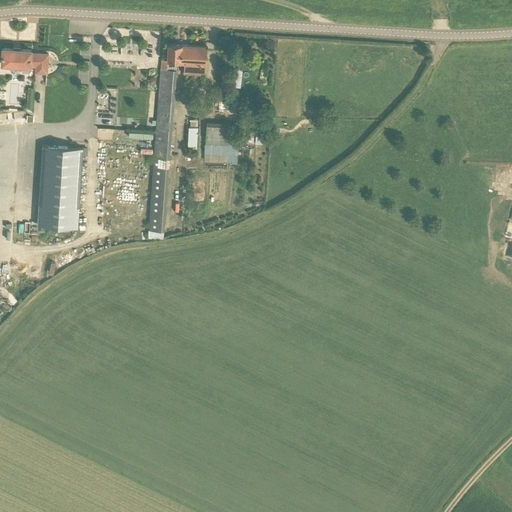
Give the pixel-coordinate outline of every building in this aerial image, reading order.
[(205,74),(206,56),(207,46),(182,45),(182,44),(168,43),(167,60),(169,60),(181,60),(181,63),(185,63),(185,72),(205,74)] [(48,71),(49,54),(36,53),(36,54),(31,53),(32,50),(2,48),(1,63),(10,64),(10,67),(22,68),(22,64),(31,65),(31,64),(36,64),(35,70),(48,71)] [(162,59),(155,158),(169,159),(177,70),(168,69),(169,60),(167,60),(162,59)] [(207,125),(205,153),(231,154),(232,141),(234,141),(235,128),(230,128),(230,126),(207,125)] [(190,126),(189,144),(197,145),(198,126),(190,126)] [(264,143),(265,130),(256,129),(255,143),(264,143)] [(43,145),(38,225),(79,227),(83,147),(43,145)]
